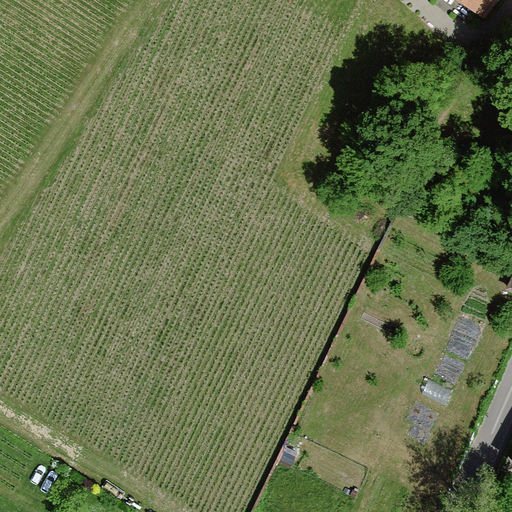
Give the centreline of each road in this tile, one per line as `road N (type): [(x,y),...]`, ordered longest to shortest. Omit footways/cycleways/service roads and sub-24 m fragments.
road 1 (track): [(152,0),(0,222),(0,409),(166,511)]
road 2 (tertiary): [(511,390),(459,511)]
